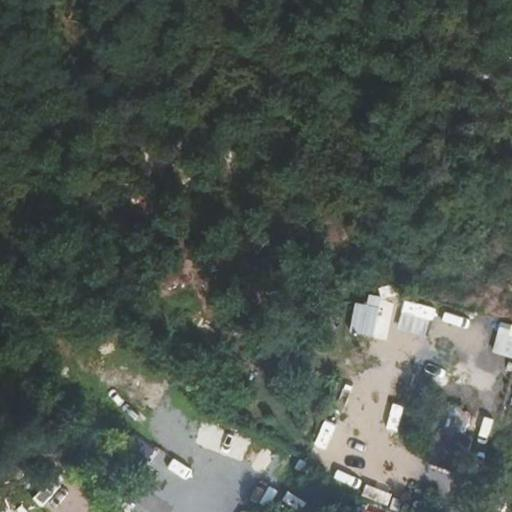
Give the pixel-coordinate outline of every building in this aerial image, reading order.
[(424,335),(422,356),(475,360),(477,326),(448,324),(447,337),(424,335)] [(360,419),(370,390),(342,380),(332,410),(360,419)] [(449,382),(445,394),(473,404),(478,391),(449,382)] [(473,404),(445,394),(437,420),(442,422),(432,455),(467,465),(477,433),(471,431),(479,406),(473,404)] [(159,437),(174,409),(161,403),(147,430),(159,437)] [(329,450),(338,425),(326,421),(317,446),(329,450)] [(225,431),(214,457),(244,470),(255,444),(225,431)] [(120,457),(141,472),(158,450),(137,435),(120,457)] [(47,495),(38,508),(43,511),(62,511),(66,508),(47,495)]
